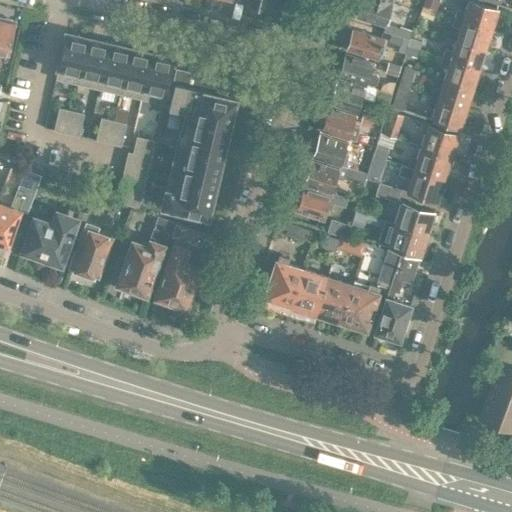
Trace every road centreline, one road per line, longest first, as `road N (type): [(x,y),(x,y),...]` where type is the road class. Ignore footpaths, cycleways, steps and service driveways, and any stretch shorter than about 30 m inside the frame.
road 1 (primary): [(511,485),(216,405),(0,332)]
road 2 (primary): [(0,362),(509,511)]
road 3 (residential): [(221,327),(412,393),(511,86)]
road 4 (residential): [(221,327),(222,298),(298,53)]
road 5 (residential): [(76,0),(298,53)]
road 6 (residential): [(214,345),(169,353),(0,293)]
